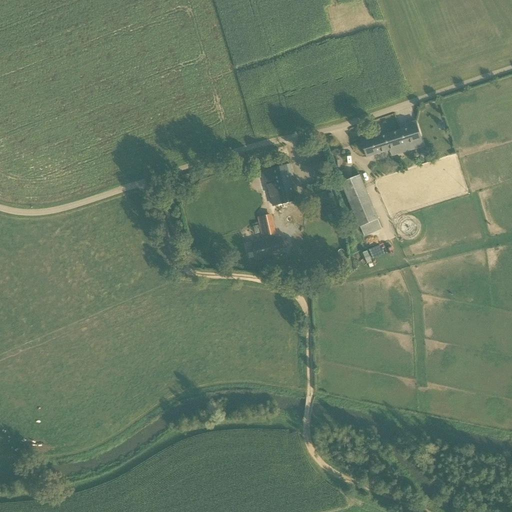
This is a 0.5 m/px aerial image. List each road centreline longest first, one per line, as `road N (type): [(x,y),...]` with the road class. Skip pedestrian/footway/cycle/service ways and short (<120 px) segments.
road 1 (unclassified): [(0,207),(31,213),(89,201),(511,70)]
road 2 (track): [(143,183),(180,269),(265,281),(304,306),(305,425),(314,458),(418,511)]
